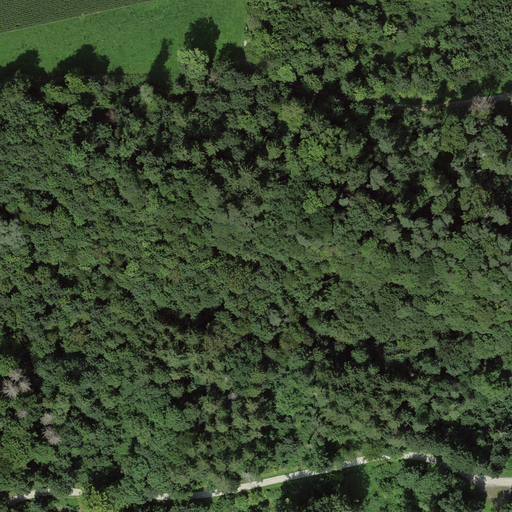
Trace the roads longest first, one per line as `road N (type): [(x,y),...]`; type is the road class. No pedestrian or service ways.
road 1 (track): [(32,490),(155,497),(386,455),(444,462)]
road 2 (track): [(255,0),(244,58),(280,81),(370,107),(511,96)]
road 3 (track): [(0,506),(71,464),(94,437),(140,340),(140,297)]
